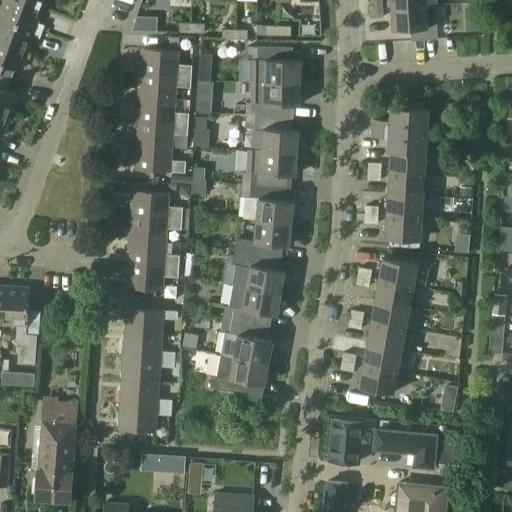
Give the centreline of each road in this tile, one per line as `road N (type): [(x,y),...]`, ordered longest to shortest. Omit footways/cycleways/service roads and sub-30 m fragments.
road 1 (residential): [(296,511),(343,74)]
road 2 (residential): [(96,0),(11,228),(9,257),(0,256)]
road 3 (residential): [(343,74),(511,65)]
